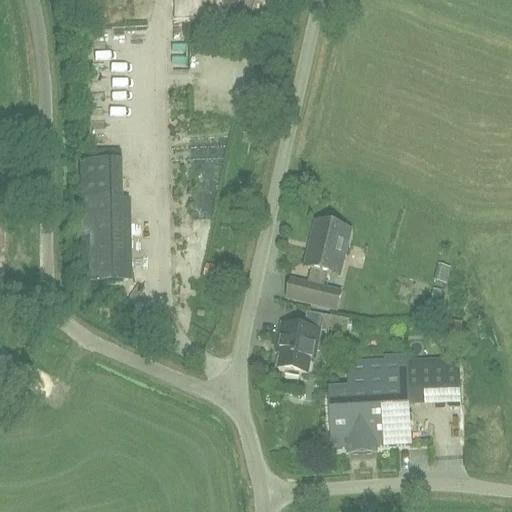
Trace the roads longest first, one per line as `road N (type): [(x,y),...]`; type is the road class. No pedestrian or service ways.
road 1 (unclassified): [(235,398),(85,339),(54,310),(46,281),(44,77),(31,0)]
road 2 (unclassified): [(235,398),(318,0)]
road 3 (unclassified): [(511,491),(398,484),(261,494)]
